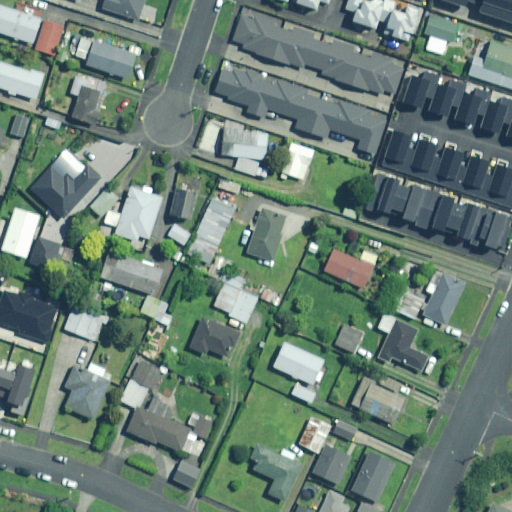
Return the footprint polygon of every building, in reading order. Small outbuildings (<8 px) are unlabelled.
[(78,0),(80,1),(80,0),(106,0),(103,9),(139,21),(145,0),(78,0)] [(277,0),(287,3),(288,0),(294,0),(293,3),(315,10),(319,1),(328,4),(329,0),(277,0)] [(362,0),(348,0),(345,9),(355,12),(352,22),(374,29),(377,20),(387,23),(383,34),(407,41),(410,33),(414,34),(422,11),(403,5),(400,13),(392,11),(395,2),(390,0),(383,0),(383,2),(378,0),(372,0),(372,3),(362,0)] [(467,0),(440,0),(464,8),(467,0)] [(511,0),(484,0),(480,14),(511,24),(511,0)] [(0,33),(14,38),(13,40),(18,42),(19,39),(35,45),(34,49),(55,56),(65,27),(0,5),(0,33)] [(458,24),(432,15),(426,34),(431,36),(427,49),(444,55),(449,41),(452,42),(458,24)] [(254,17),(253,20),(241,16),(233,40),(245,44),(243,49),(303,70),(304,64),(323,71),(322,75),(394,99),(405,66),(333,41),(331,46),(312,39),(314,35),(294,28),(293,30),(254,17)] [(137,56),(82,37),(75,56),(88,60),(87,65),(128,80),(137,56)] [(511,45),(493,39),(487,57),(476,53),(469,75),(511,89),(511,45)] [(16,97),(17,94),(36,99),(43,75),(0,62),(0,88),(8,91),(7,95),(16,97)] [(433,100),(429,113),(446,119),(450,106),(459,109),(454,122),(471,127),(475,114),(485,117),(481,130),(497,136),(502,123),(510,125),(505,139),(511,140),(511,98),(416,67),(403,105),(419,110),(424,97),(433,100)] [(234,68),(232,74),(222,71),(214,94),(249,106),(247,113),(265,118),(268,110),(299,120),(296,129),(327,139),(330,130),(361,140),(358,149),(375,155),(386,121),(368,115),(370,111),(340,101),(338,106),(306,95),(307,92),(234,68)] [(105,83),(77,74),(70,93),(78,96),(71,117),(96,126),(100,113),(96,111),(105,83)] [(31,116),(17,112),(10,133),(24,138),(31,116)] [(269,136),(226,128),(221,154),(238,158),(236,171),(257,175),(259,160),(264,161),(269,136)] [(498,158),(495,164),(482,159),(484,153),(472,149),(470,155),(455,150),(457,146),(446,142),(444,147),(429,141),(430,137),(420,133),(418,138),(394,129),(382,164),(511,208),(511,169),(507,168),(510,162),(498,158)] [(314,151),(291,143),(281,172),(304,180),(314,151)] [(102,178),(88,165),(80,174),(72,167),(62,178),(50,168),(31,189),(63,219),(102,178)] [(469,245),(477,248),(478,245),(497,251),(499,247),(505,249),(511,227),(511,216),(379,171),(366,210),(372,212),(373,209),(415,224),(414,227),(428,231),(429,228),(470,242),(469,245)] [(153,189),(144,186),(142,191),(130,187),(115,235),(137,241),(139,235),(149,239),(162,198),(151,195),(153,189)] [(119,198),(108,188),(91,207),(102,217),(119,198)] [(196,195),(180,190),(172,215),(189,220),(196,195)] [(235,209),(213,199),(187,254),(209,264),(235,209)] [(39,216),(15,209),(3,251),(26,258),(39,216)] [(289,217),(263,209),(248,254),(274,263),(289,217)] [(191,234),(175,225),(168,237),(184,246),(191,234)] [(65,248),(40,237),(29,263),(55,273),(65,248)] [(378,256),(364,249),(358,261),(334,250),(324,271),(363,289),(378,256)] [(163,271),(108,252),(100,277),(154,296),(163,271)] [(62,291),(7,271),(0,289),(0,312),(48,330),(62,291)] [(464,285),(435,271),(426,291),(434,295),(424,315),(446,325),(464,285)] [(246,281),(227,273),(214,306),(230,313),(229,316),(247,323),(257,298),(242,292),(246,281)] [(422,301),(407,293),(398,311),(414,319),(422,301)] [(168,305),(148,296),(141,313),(161,322),(168,305)] [(104,315),(74,304),(65,329),(95,340),(104,315)] [(416,330),(380,313),(374,326),(390,334),(380,355),(390,360),(391,357),(420,371),(427,357),(408,347),(416,330)] [(240,334),(202,319),(190,348),(206,355),(208,350),(230,359),(240,334)] [(363,333),(345,325),(335,345),(354,353),(363,333)] [(35,339),(0,331),(0,361),(13,364),(10,375),(27,379),(35,339)] [(326,373),(321,371),(326,362),(285,343),(273,367),(315,386),(317,381),(321,383),(326,373)] [(162,368),(142,360),(133,380),(153,389),(162,368)] [(113,373),(91,364),(87,372),(75,367),(66,388),(72,390),(65,408),(94,420),(113,373)] [(402,384),(383,375),(379,384),(399,392),(402,384)] [(377,383),(364,377),(351,404),(393,424),(405,400),(376,386),(377,383)] [(146,388),(130,381),(121,400),(137,408),(146,388)] [(316,393),(296,385),(292,394),(311,403),(316,393)] [(129,434),(157,446),(158,443),(179,452),(189,428),(140,407),(129,434)] [(213,420),(200,416),(194,434),(206,438),(213,420)] [(331,426),(311,417),(299,445),(319,454),(331,426)] [(417,426),(404,420),(400,430),(413,436),(417,426)] [(357,429),(339,422),(334,434),(353,441),(357,429)] [(281,455),(259,445),(253,460),(258,462),(254,470),(275,480),(269,494),(285,502),(302,465),(293,461),(296,455),(283,449),(281,455)] [(351,457),(324,446),(312,473),(339,485),(351,457)] [(395,462),(369,451),(352,491),(378,502),(395,462)] [(192,488),(201,466),(183,459),(175,481),(192,488)] [(343,498),(329,491),(319,511),(347,511),(349,507),(340,503),(343,498)] [(511,511),(511,505),(505,502),(499,507),(493,504),(489,511),(511,511)]
